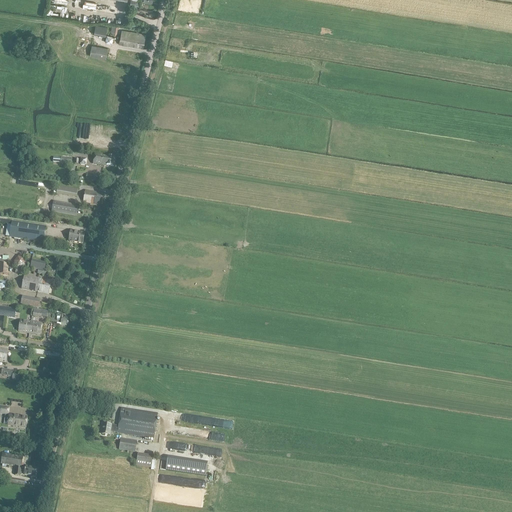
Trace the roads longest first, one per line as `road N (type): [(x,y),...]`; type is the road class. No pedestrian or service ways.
road 1 (tertiary): [(40,511),(168,0)]
road 2 (track): [(161,434),(225,445),(236,457),(511,501)]
